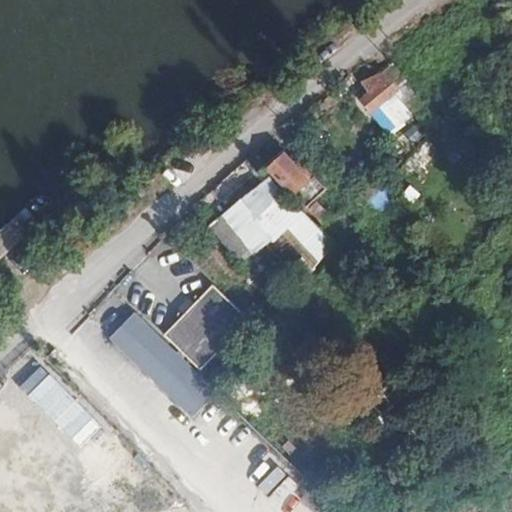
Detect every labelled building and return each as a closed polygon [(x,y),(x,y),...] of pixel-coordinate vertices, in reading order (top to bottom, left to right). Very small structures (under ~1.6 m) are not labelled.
[(379,91),(362,105),(373,118),(399,94),(385,77),(375,86),(379,91)] [(300,170),(288,157),(272,172),(308,211),(328,193),(304,166),(300,170)] [(356,199),(381,216),(398,193),(372,175),(356,199)] [(268,179),(228,218),(252,243),(291,204),(268,179)] [(175,280),(138,315),(208,382),(232,356),(214,339),(247,305),(210,270),(188,292),(175,280)] [(379,312),(360,335),(385,357),(405,334),(379,312)] [(0,380),(52,433),(82,402),(28,349),(0,378),(0,380)] [(241,408),(249,419),(266,408),(258,397),(241,408)] [(196,427),(213,443),(231,426),(214,409),(196,427)] [(225,441),(233,451),(254,434),(245,424),(225,441)] [(186,511),(113,439),(42,511),(186,511)] [(290,497),(305,511),(311,504),(296,490),(290,497)]
